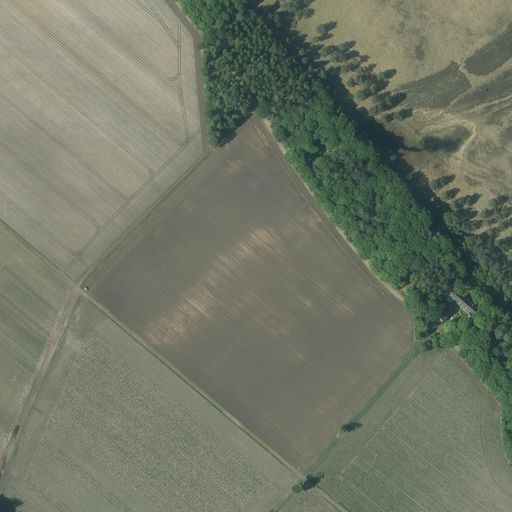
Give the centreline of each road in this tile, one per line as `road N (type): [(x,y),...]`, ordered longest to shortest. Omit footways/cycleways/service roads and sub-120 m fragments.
road 1 (track): [(173,0),(338,227),(439,332)]
road 2 (track): [(347,511),(75,288)]
